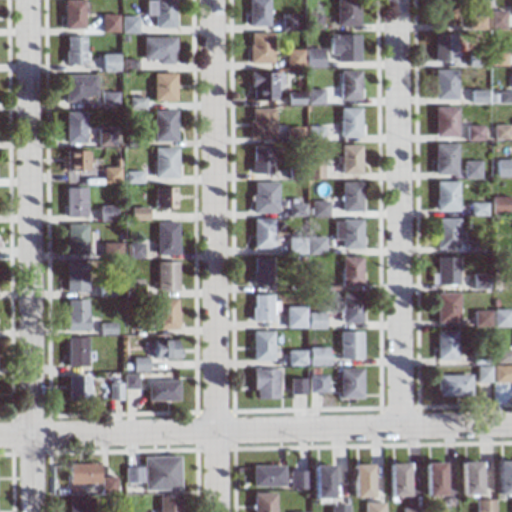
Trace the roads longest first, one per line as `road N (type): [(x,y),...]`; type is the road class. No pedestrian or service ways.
road 1 (residential): [(26,0),(30,511)]
road 2 (residential): [(215,434),(211,0)]
road 3 (residential): [(400,429),(396,0)]
road 4 (residential): [(511,426),(215,434)]
road 5 (residential): [(215,434),(0,438)]
